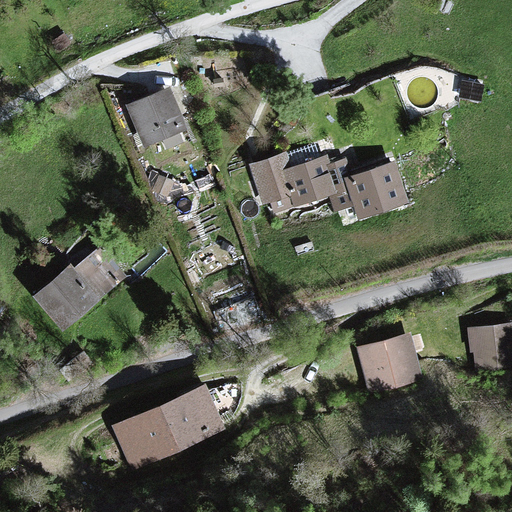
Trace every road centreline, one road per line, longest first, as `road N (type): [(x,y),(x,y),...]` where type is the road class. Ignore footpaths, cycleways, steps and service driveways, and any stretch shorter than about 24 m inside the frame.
road 1 (unclassified): [(0,421),(397,294),(511,267)]
road 2 (unclassified): [(0,120),(165,33),(276,0)]
